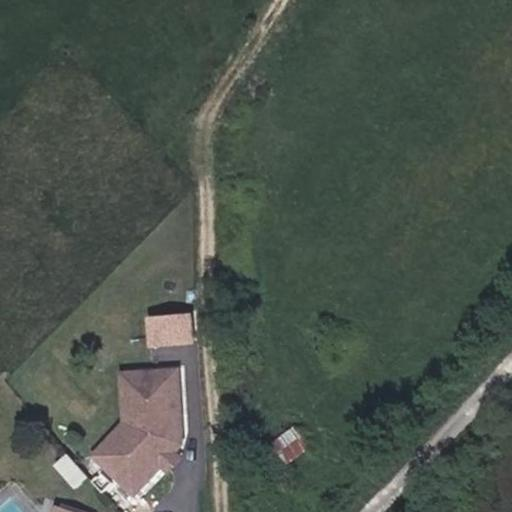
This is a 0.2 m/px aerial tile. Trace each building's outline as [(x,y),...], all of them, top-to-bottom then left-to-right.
[(150,315),(154,346),(201,340),(198,309),(150,315)] [(183,386),(143,387),(145,442),(106,483),(132,511),(133,511),(162,486),(175,475),(185,454),(183,386)] [(145,442),(143,387),(128,388),(130,441),(96,472),(106,483),(145,442)] [(298,422),(274,442),(291,463),(315,443),(298,422)] [(162,486),(168,493),(181,481),(175,475),(162,486)] [(65,489),(83,511),(84,511),(97,503),(78,479),(65,489)]
